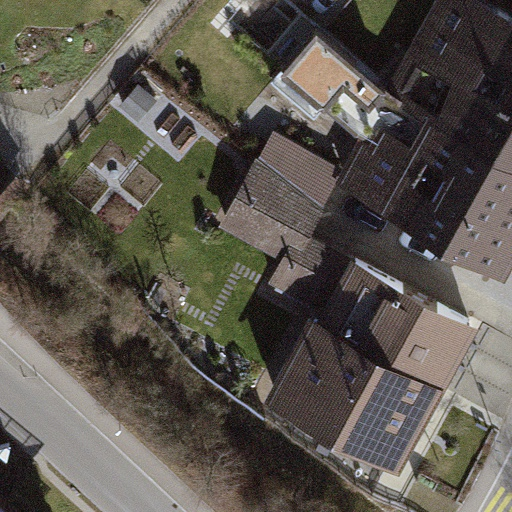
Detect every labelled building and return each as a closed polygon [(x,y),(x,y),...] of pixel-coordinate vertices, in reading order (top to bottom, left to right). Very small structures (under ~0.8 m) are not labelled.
[(496,265),(511,236),(511,14),(485,0),(447,0),(400,90),(319,22),(285,64),(362,130),(375,137),(351,183),(496,265)] [(267,276),(321,305),(353,248),(309,224),(340,165),(270,127),(221,216),(282,248),(267,276)] [(473,313),(353,248),(321,305),(316,314),(435,380),(473,313)] [(435,380),(316,314),(274,391),(393,456),(435,380)] [(0,511),(32,511),(0,486),(0,511)]
